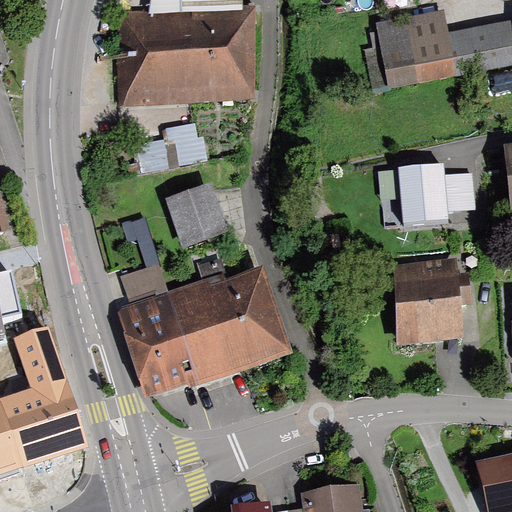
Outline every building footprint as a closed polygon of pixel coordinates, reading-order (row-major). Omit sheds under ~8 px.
[(151,0),(150,9),(241,5),(241,0),(151,0)] [(150,9),(113,11),(117,106),(258,99),(254,24),(253,4),(241,5),(150,9)] [(445,9),(378,21),(380,31),(370,33),(373,47),(364,49),(373,94),(393,90),(392,88),(458,74),(449,31),(445,9)] [(511,41),(509,22),(449,31),(458,74),(511,65),(511,41)] [(143,147),(145,172),(208,166),(204,126),(168,130),(169,145),(143,147)] [(444,167),(399,171),(404,225),(449,222),(449,214),(475,212),(472,178),(445,180),(444,167)] [(209,182),(165,200),(184,247),(228,230),(209,182)] [(0,232),(11,229),(0,189),(0,232)] [(395,263),(401,342),(462,337),(456,259),(395,263)] [(168,293),(197,386),(294,355),(264,262),(168,293)] [(120,277),(130,306),(168,293),(158,264),(120,277)] [(0,347),(7,346),(2,324),(22,319),(12,278),(0,281),(0,347)] [(197,386),(168,293),(130,306),(124,308),(119,315),(145,396),(189,383),(191,387),(197,386)] [(50,326),(14,339),(31,389),(0,398),(0,400),(0,402),(21,468),(90,445),(68,378),(50,326)] [(0,474),(21,468),(0,402),(0,474)] [(511,511),(511,452),(477,461),(489,511),(511,511)] [(362,511),(359,485),(301,493),(304,509),(288,511),(287,511),(362,511)] [(287,511),(288,511),(276,511),(272,511),(271,501),(233,506),(234,511),(287,511)]
